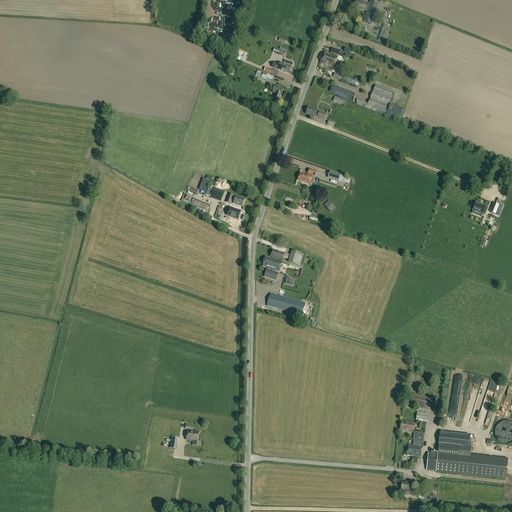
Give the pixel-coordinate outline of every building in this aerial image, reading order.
[(356,0),(354,7),(366,11),(369,4),(357,0),(356,0)] [(371,1),(363,22),(371,25),(379,4),(371,1)] [(360,31),(372,36),(374,31),(362,26),(360,31)] [(273,53),(277,55),(284,57),(287,49),(280,47),(279,50),(275,48),(273,53)] [(330,54),(324,52),(320,63),(333,68),(338,56),(337,56),(337,54),(338,54),(340,51),(332,48),(330,54)] [(247,54),(237,50),(233,58),(243,63),(247,54)] [(282,66),(274,63),(272,67),(275,68),(275,69),(280,70),(280,71),(289,74),(291,67),(283,64),(282,66)] [(361,82),(343,75),(341,80),(359,87),(361,82)] [(329,93),(352,102),(355,94),(333,85),(329,93)] [(387,117),(388,116),(399,120),(403,109),(390,105),(388,110),(386,109),(393,91),(375,85),(368,103),(358,100),(356,105),(387,117)] [(281,95),(284,89),(275,86),(272,92),(275,93),(273,99),(279,101),(281,95)] [(334,97),(332,101),(345,106),(347,101),(334,97)] [(308,107),(306,114),(315,117),(317,110),(308,107)] [(317,117),(324,120),(326,113),(319,111),(317,117)] [(335,122),(329,119),(327,125),(333,128),(335,122)] [(307,174),(315,177),(317,171),(309,169),(307,174)] [(341,174),(330,171),(328,178),(339,181),(341,174)] [(298,180),(309,184),(312,177),(300,173),(298,180)] [(202,181),(199,190),(205,192),(208,183),(209,181),(203,179),(202,181)] [(214,189),(211,197),(221,201),(224,193),(214,189)] [(184,194),(181,201),(197,208),(197,209),(207,213),(210,205),(192,198),(193,197),(184,194)] [(229,194),(225,202),(231,204),(232,201),(234,202),(233,203),(242,207),(244,199),(236,196),(234,196),(234,195),(229,194)] [(472,210),(483,214),(486,206),(480,203),(480,201),(476,200),(472,210)] [(335,208),(329,201),(324,205),(331,213),(335,208)] [(493,202),(489,212),(499,216),(503,206),(493,202)] [(284,254),(273,250),(271,257),(273,257),(272,259),(281,262),(284,254)] [(288,262),(299,266),(303,254),(292,250),(288,262)] [(272,259),(266,257),(262,267),(278,272),(281,262),(272,259),(273,257),(272,259)] [(264,277),(276,281),(279,273),(266,269),(264,277)] [(266,306),(301,316),(305,302),(270,293),(266,306)] [(451,387),(454,388),(451,405),(461,407),(466,374),(453,372),(451,387)] [(435,397),(407,392),(405,406),(433,410),(435,397)] [(417,412),(415,421),(428,423),(429,414),(417,412)] [(412,433),(414,423),(401,422),(400,430),(409,432),(412,433)] [(415,430),(414,443),(425,443),(425,430),(415,430)] [(187,431),(186,440),(197,441),(198,432),(187,431)] [(428,470),(456,473),(456,474),(505,479),(507,459),(470,455),(471,447),(469,447),(470,434),(439,431),(437,460),(429,459),(428,470)] [(420,457),(422,446),(408,444),(406,455),(420,457)] [(405,482),(405,483),(401,483),(401,491),(412,491),(413,482),(405,482)]
